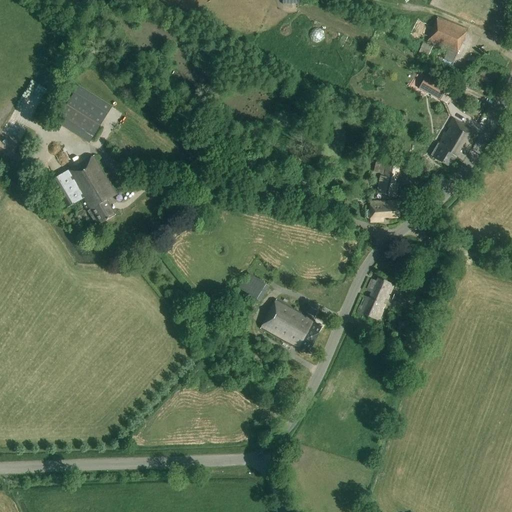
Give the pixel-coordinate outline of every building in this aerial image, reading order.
[(452,63),(467,31),(439,19),(428,44),(449,53),(444,63),(451,66),(452,63)] [(428,75),(420,87),(441,101),(449,89),(428,75)] [(99,126),(66,105),(55,122),(88,143),(99,126)] [(461,163),(476,138),(469,134),(471,131),(454,121),(442,141),(443,142),(441,145),(439,144),(430,160),(449,171),(456,160),(461,163)] [(61,212),(82,200),(97,225),(115,214),(107,200),(117,194),(95,157),(66,174),(65,173),(45,185),(61,212)] [(382,162),(376,194),(395,198),(398,184),(394,183),(395,178),(398,179),(400,165),(382,162)] [(350,214),(353,203),(341,200),(339,211),(350,214)] [(368,210),(367,211),(367,218),(368,219),(371,219),(371,221),(371,223),(375,222),(383,222),(383,218),(398,218),(397,201),(370,202),(370,210),(368,210)] [(80,207),(73,211),(77,217),(83,213),(80,207)] [(251,272),(241,288),(262,302),(273,286),(251,272)] [(378,321),(393,285),(378,279),(376,282),(370,280),(366,291),(371,293),(368,300),(363,297),(357,312),(378,321)] [(311,349),(322,329),(315,325),(316,323),(277,301),(261,330),(307,356),(310,356),(314,350),(311,349)] [(311,307),(307,313),(313,316),(316,310),(311,307)] [(406,337),(402,348),(411,352),(415,342),(406,337)]
